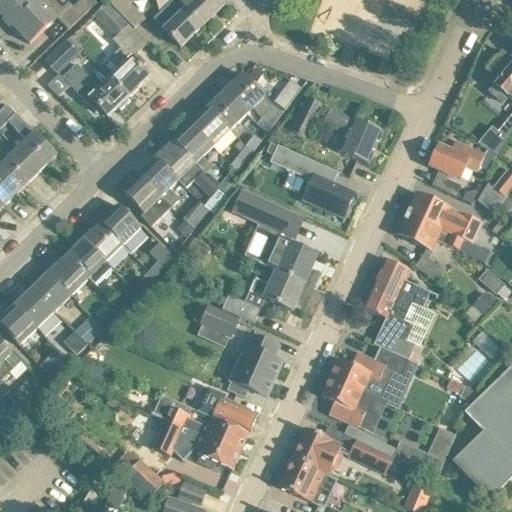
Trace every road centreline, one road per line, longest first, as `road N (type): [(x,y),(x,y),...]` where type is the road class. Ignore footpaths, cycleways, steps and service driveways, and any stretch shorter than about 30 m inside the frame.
road 1 (residential): [(259,511),(427,112)]
road 2 (unclassified): [(427,112),(296,53),(257,44),(224,53),(104,169)]
road 3 (residential): [(0,57),(104,169)]
road 4 (unclassified): [(104,169),(0,270)]
road 5 (residential): [(427,112),(473,0)]
